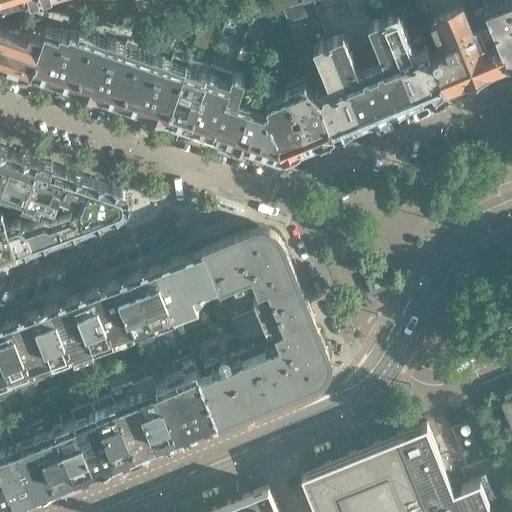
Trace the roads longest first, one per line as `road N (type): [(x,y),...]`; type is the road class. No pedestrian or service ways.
road 1 (tertiary): [(374,381),(329,414),(91,511)]
road 2 (residential): [(511,89),(299,175),(290,200)]
road 3 (residential): [(193,166),(161,223),(0,284)]
road 4 (tertiary): [(511,213),(468,234),(440,262),(374,381)]
road 5 (residential): [(0,97),(193,166)]
road 6 (residential): [(290,200),(374,381)]
